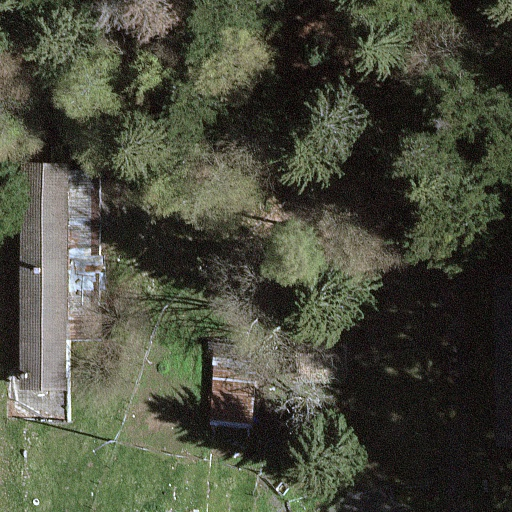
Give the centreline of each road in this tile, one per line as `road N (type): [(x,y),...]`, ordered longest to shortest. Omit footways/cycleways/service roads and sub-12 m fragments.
road 1 (track): [(436,0),(451,290)]
road 2 (residential): [(455,511),(451,290)]
